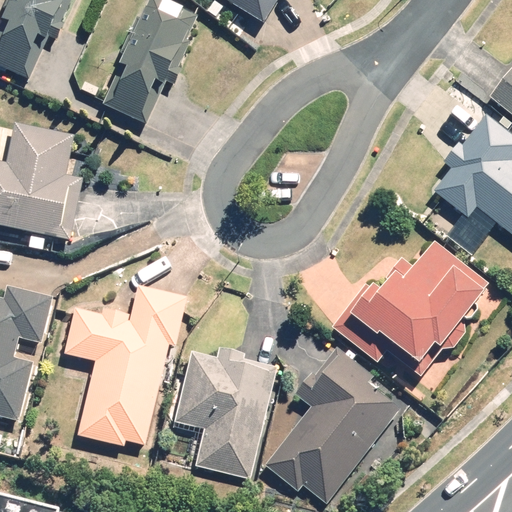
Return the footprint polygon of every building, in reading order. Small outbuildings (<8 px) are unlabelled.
[(12,19),(0,46),(0,65),(38,83),(55,46),(62,49),(82,5),(76,3),(77,0),(13,0),(6,16),(12,19)] [(129,57),(107,106),(155,127),(173,87),(178,89),(196,49),(193,48),(207,17),(167,0),(152,0),(128,56),(129,57)] [(230,0),(271,24),(285,0),(230,0)] [(511,72),(485,105),(511,125),(511,72)] [(0,223),(80,238),(90,180),(73,176),(81,133),(21,122),(18,135),(8,133),(3,159),(0,158),(0,223)] [(448,176),(430,199),(464,226),(472,216),(511,247),(511,166),(511,164),(511,145),(483,122),(462,148),(457,144),(439,168),(448,176)] [(501,289),(441,240),(419,267),(408,258),(392,278),(400,285),(395,291),(384,283),(377,291),(369,284),(336,326),(385,365),(393,355),(426,381),(443,360),(439,357),(449,345),(453,348),(501,289)] [(0,410),(25,414),(33,362),(19,360),(22,341),(47,345),(54,296),(17,291),(15,300),(5,298),(6,288),(0,286),(0,410)] [(98,358),(83,433),(151,446),(169,347),(185,350),(195,296),(143,287),(137,314),(80,303),(71,353),(98,358)] [(328,504),(411,400),(342,345),(302,396),(318,409),(272,468),(308,496),(311,491),(328,504)] [(204,428),(197,469),(259,479),(278,364),(195,350),(183,424),(204,428)] [(0,493),(0,511),(64,511),(65,511),(0,493)]
